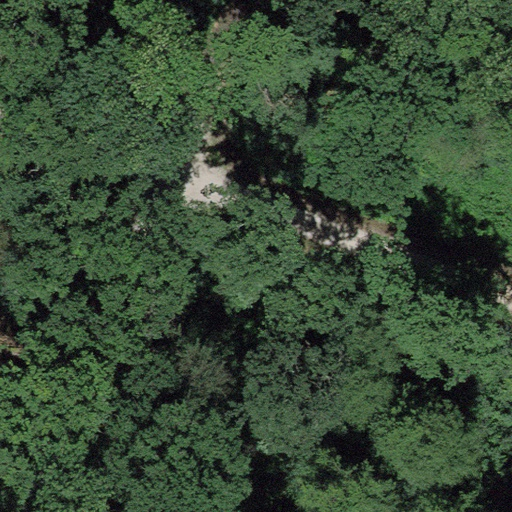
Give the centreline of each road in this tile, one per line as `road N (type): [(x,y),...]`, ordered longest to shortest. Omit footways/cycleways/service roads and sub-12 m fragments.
road 1 (track): [(279,0),(181,191),(0,488)]
road 2 (track): [(0,110),(181,191),(511,308)]
